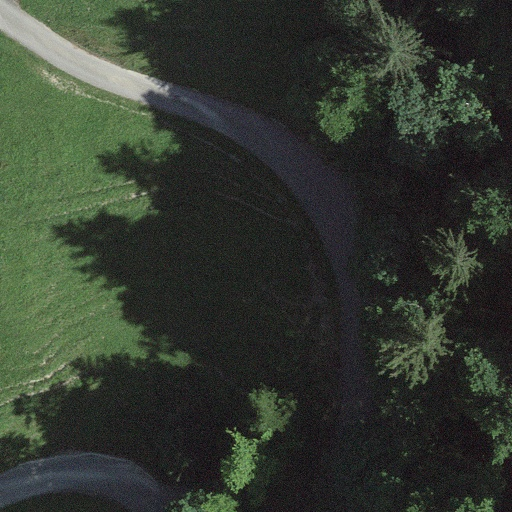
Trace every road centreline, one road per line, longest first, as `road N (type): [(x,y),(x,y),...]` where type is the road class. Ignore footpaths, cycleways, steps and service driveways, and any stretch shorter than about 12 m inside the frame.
road 1 (unclassified): [(350,511),(363,296),(343,239),(298,173),(250,127),(82,70),(0,13)]
road 2 (unclassified): [(0,501),(18,491),(119,480),(160,511)]
